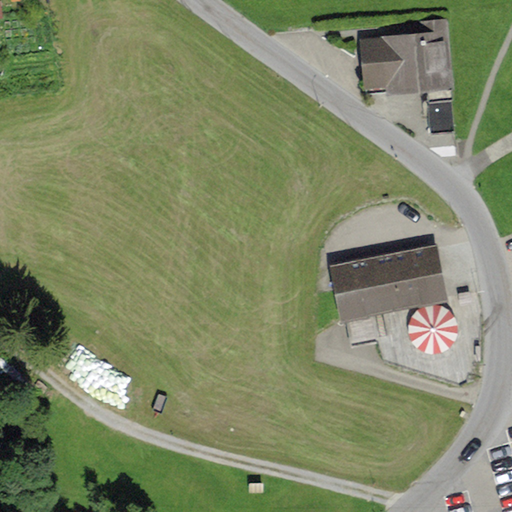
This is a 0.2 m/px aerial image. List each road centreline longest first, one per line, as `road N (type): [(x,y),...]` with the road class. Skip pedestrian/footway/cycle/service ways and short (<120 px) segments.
road 1 (tertiary): [(410,511),(466,457),(503,386),(500,299),(481,220),(456,188),(198,0)]
road 2 (track): [(414,508),(111,418),(0,339)]
